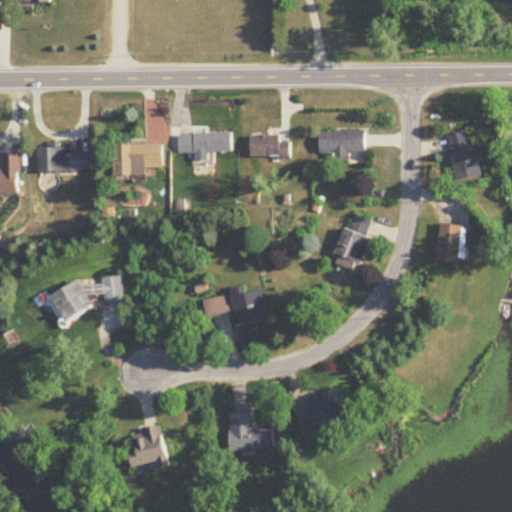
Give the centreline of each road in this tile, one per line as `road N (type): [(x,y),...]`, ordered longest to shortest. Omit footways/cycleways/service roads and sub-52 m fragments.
road 1 (tertiary): [(0,80),(511,75)]
road 2 (residential): [(409,76),(407,238),(377,304),(348,334),(304,359),(245,370),(138,371)]
